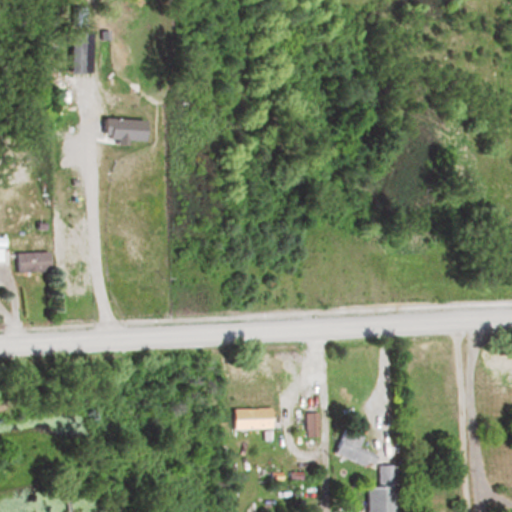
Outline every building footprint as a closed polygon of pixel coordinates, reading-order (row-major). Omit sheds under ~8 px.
[(351,67),(336,67),(336,90),(351,90),(351,67)] [(91,104),(137,105),(137,92),(124,92),(92,91),(91,104)] [(62,103),(62,92),(47,92),(47,103),(62,103)] [(99,139),(137,139),(137,121),(99,121),(99,139)] [(7,253),(7,273),(40,273),(40,253),(7,253)] [(232,423),(233,431),(253,430),(253,420),(266,419),(266,407),(228,409),(228,423),(232,423)] [(300,414),(300,434),(313,434),(313,414),(300,414)] [(353,447),(357,437),(338,429),(327,453),(366,470),(373,456),(353,447)] [(361,511),(391,511),(391,465),(373,465),(373,486),(361,486),(361,511)]
